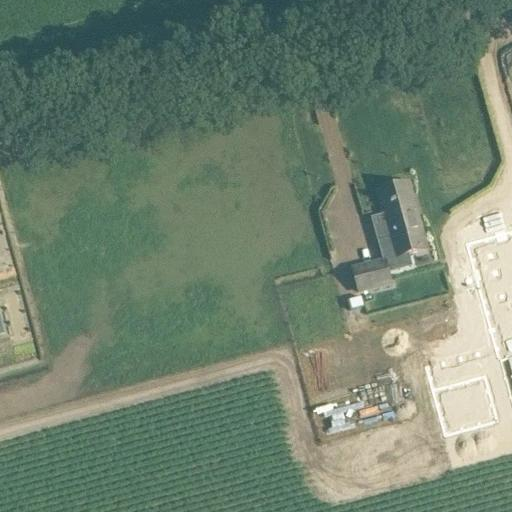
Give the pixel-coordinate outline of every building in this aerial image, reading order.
[(379,244),(392,240),(398,259),(428,252),(409,185),(379,193),(386,217),(373,220),(379,244)] [(511,221),(460,235),(486,334),(416,352),(439,442),(511,423),(511,221)] [(360,294),(391,286),(385,262),(354,271),(360,294)] [(429,280),(444,280),(445,263),(430,263),(429,280)] [(416,287),(370,300),(376,323),(423,310),(416,287)]
